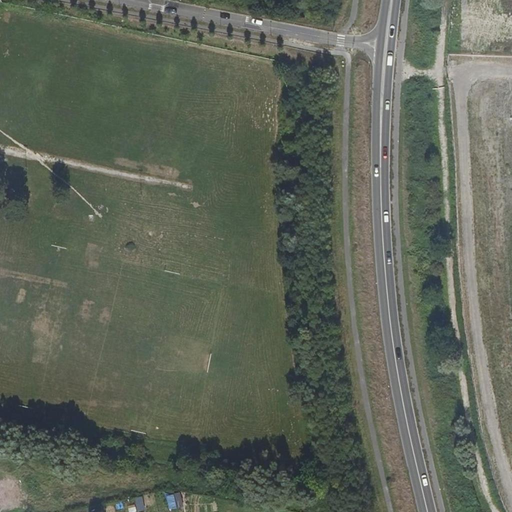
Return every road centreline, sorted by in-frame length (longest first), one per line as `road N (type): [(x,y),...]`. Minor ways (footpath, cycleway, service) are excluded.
road 1 (primary): [(427,511),(388,299),(380,129)]
road 2 (unclassified): [(132,0),(380,45)]
road 3 (primary): [(380,129),(394,0)]
